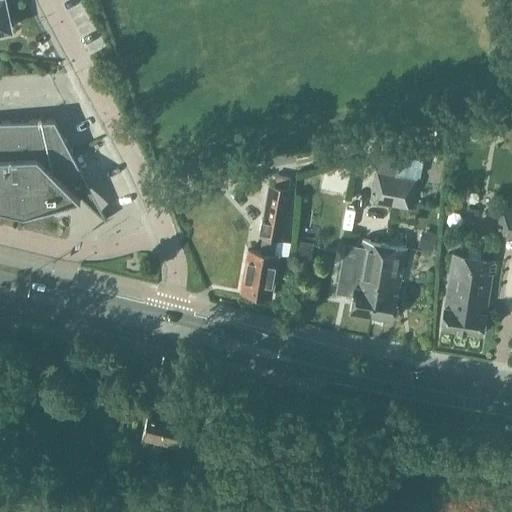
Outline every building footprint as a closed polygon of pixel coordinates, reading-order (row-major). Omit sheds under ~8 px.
[(0,0),(0,31),(11,30),(4,0),(0,0)] [(0,209),(25,215),(81,197),(76,192),(78,179),(82,175),(83,176),(84,176),(55,120),(0,122),(0,209)] [(392,203),(398,172),(377,168),(371,199),(392,203)] [(398,172),(392,203),(412,207),(418,176),(398,172)] [(264,252),(249,249),(241,291),(271,297),(278,254),(274,254),(277,238),(281,239),(287,209),(291,209),(294,188),(290,188),(291,178),(276,175),(274,185),(270,184),(266,205),(267,205),(264,219),(262,219),(260,230),(262,231),(261,235),(267,237),(264,252)] [(511,209),(502,208),(497,234),(511,236),(511,209)] [(427,232),(423,248),(434,251),(438,235),(427,232)] [(371,315),(384,244),(363,239),(349,311),(371,315)] [(406,248),(384,244),(371,315),(392,319),(406,248)] [(453,253),(440,327),(481,334),(491,274),(494,275),(496,264),(493,264),(494,260),(453,253)] [(309,268),(310,256),(299,254),(297,266),(309,268)] [(187,416),(178,414),(181,404),(172,402),(169,412),(150,407),(143,436),(180,445),(187,416)] [(27,422),(23,443),(21,450),(44,455),(50,427),(27,422)] [(153,445),(148,469),(165,473),(168,449),(153,445)]
